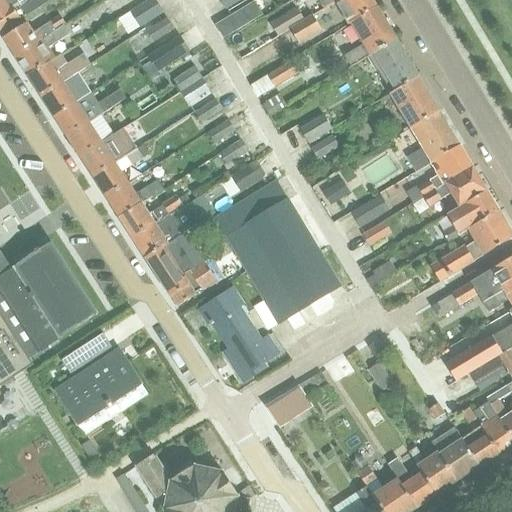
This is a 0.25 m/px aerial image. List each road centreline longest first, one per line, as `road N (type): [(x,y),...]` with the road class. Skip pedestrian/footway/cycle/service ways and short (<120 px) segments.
road 1 (residential): [(0,84),(224,409)]
road 2 (residential): [(224,409),(242,406),(511,246)]
road 3 (residential): [(35,511),(224,409)]
road 4 (tertiary): [(511,161),(414,0)]
road 5 (residential): [(307,511),(295,492),(269,479),(224,409)]
